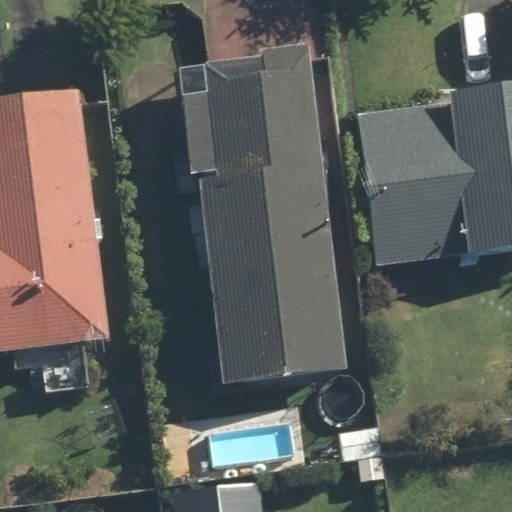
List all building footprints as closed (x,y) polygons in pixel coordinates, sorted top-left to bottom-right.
[(306,92),(193,102),(200,192),(186,193),(204,403),(332,392),(306,92)] [(511,100),(344,115),(359,282),(511,268),(511,100)] [(67,112),(0,118),(0,365),(95,357),(67,112)] [(350,472),(351,498),(378,498),(377,422),(335,423),(336,472),(350,472)] [(259,511),(258,495),(160,503),(160,511),(259,511)]
